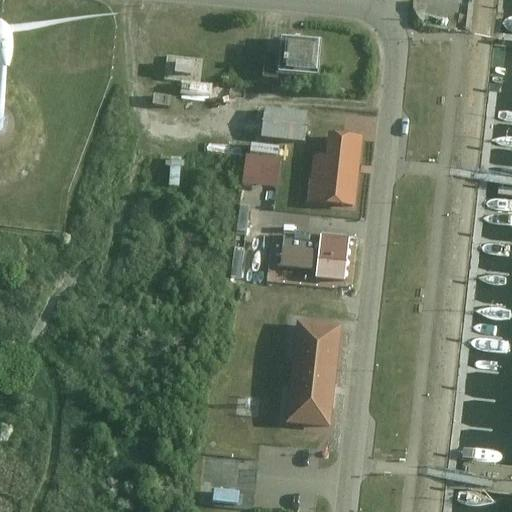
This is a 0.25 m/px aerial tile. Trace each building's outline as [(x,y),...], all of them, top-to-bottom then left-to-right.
[(297,43),(277,42),(276,57),(274,76),(318,79),(321,45),(297,43)] [(276,57),(263,56),(262,79),(274,80),(274,76),(276,57)] [(308,115),(262,109),(259,139),(305,145),(308,115)] [(314,159),(309,206),(354,211),(359,168),(362,139),(329,135),(326,160),(314,159)] [(280,162),(246,158),(243,186),(276,190),(280,162)] [(250,208),(239,207),(235,235),(247,236),(250,208)] [(346,242),(283,237),(280,270),(314,273),(313,283),(343,286),(346,242)] [(296,325),(285,422),(328,427),(333,391),(336,358),(339,330),(296,325)]
